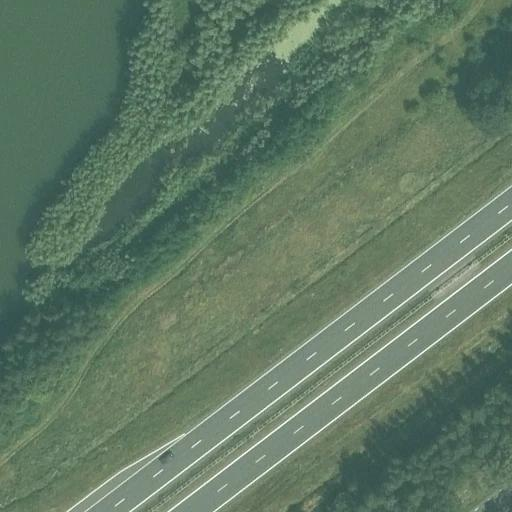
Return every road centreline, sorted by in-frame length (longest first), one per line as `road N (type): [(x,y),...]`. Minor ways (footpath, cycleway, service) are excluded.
road 1 (track): [(476,0),(450,32),(132,305),(59,398),(0,450)]
road 2 (trunk): [(511,202),(109,511)]
road 3 (trunk): [(188,511),(511,263)]
